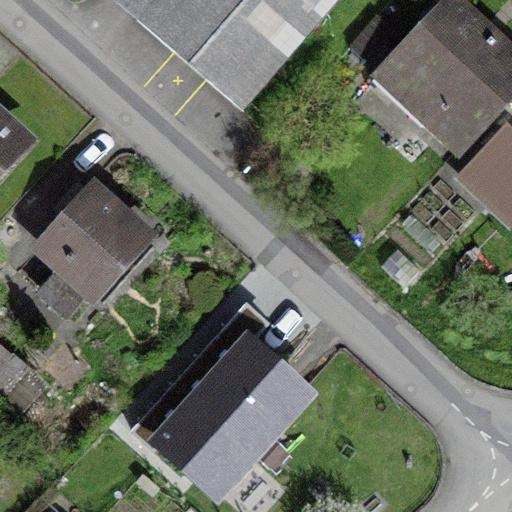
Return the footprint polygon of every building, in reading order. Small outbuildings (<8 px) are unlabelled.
[(100,0),(99,1),(232,116),(333,0),(100,0)] [(511,91),(511,70),(442,6),(366,88),(446,162),(511,91)] [(0,172),(23,147),(0,126),(0,172)] [(511,142),(505,136),(466,179),(508,217),(511,213),(511,142)] [(144,249),(85,194),(21,261),(47,286),(30,304),(54,327),(73,307),(81,315),(144,249)] [(29,321),(0,296),(0,416),(12,427),(38,397),(27,387),(41,370),(10,343),(29,321)] [(292,403),(241,353),(177,419),(192,433),(177,449),(214,484),(292,403)] [(164,420),(148,404),(104,448),(120,464),(164,420)]
